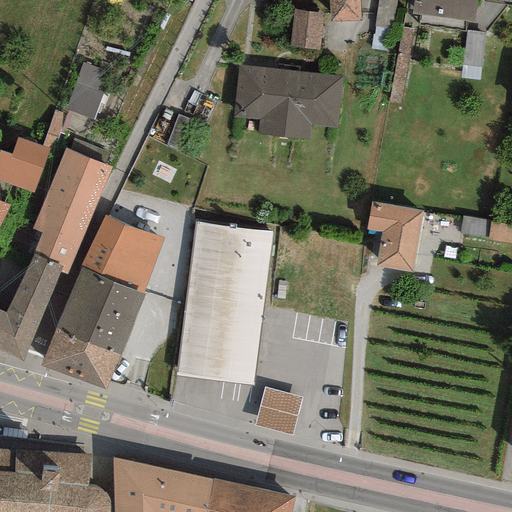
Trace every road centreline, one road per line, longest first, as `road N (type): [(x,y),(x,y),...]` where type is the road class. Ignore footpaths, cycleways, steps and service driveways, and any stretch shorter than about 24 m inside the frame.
road 1 (primary): [(22,393),(488,511)]
road 2 (residential): [(203,0),(22,393)]
